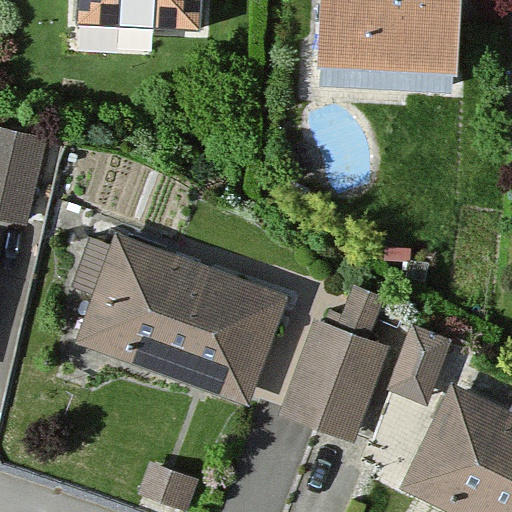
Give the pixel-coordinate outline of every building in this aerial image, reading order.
[(198,36),(199,0),(74,0),(73,29),(198,36)] [(460,90),(464,0),(324,0),(321,83),(460,90)] [(0,226),(21,232),(43,145),(0,133),(0,226)] [(248,410),(288,300),(115,237),(110,250),(89,243),(70,295),(89,301),(73,346),(248,410)] [(381,301),(355,290),(339,330),(315,321),(276,418),(350,447),(388,354),(364,345),(381,301)] [(449,348),(416,333),(388,391),(422,407),(449,348)] [(511,511),(511,418),(457,391),(406,491),(448,511),(511,511)] [(181,511),(190,487),(147,472),(137,500),(170,511),(181,511)]
